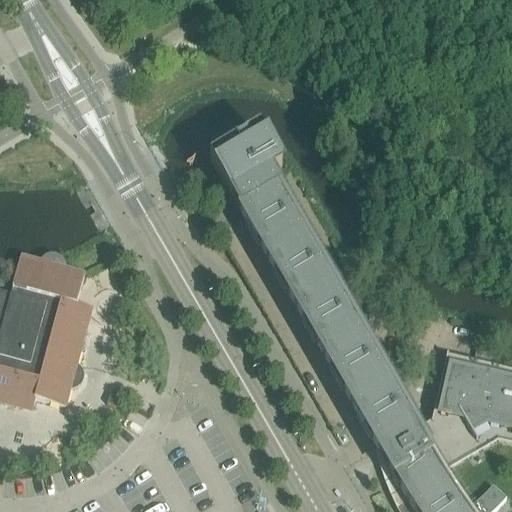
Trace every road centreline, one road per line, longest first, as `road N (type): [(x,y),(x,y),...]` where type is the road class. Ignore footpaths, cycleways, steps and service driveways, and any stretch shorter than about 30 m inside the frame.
road 1 (tertiary): [(316,511),(41,37)]
road 2 (unknown): [(417,415),(293,209)]
